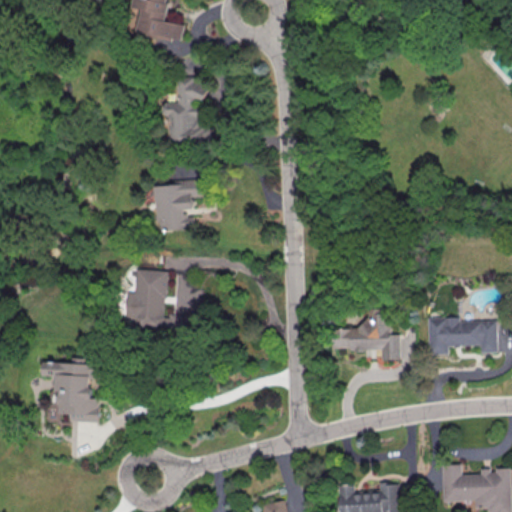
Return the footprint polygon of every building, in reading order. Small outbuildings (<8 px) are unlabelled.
[(172,0),(137,0),(137,6),(146,8),(141,32),(184,40),(187,24),(168,20),(172,0)] [(169,142),(210,141),(210,119),(200,120),(199,100),(206,100),(206,83),(197,83),(197,75),(179,76),(180,102),(169,102),(169,142)] [(157,185),(160,230),(195,228),(194,211),(195,211),(195,197),(203,196),(202,178),(174,180),(174,184),(157,185)] [(168,270),(137,268),(136,292),(129,291),(127,319),(132,319),(132,330),(190,333),(191,315),(165,314),(168,270)] [(495,319),(458,320),(458,316),(427,317),(428,353),(447,353),(447,345),(479,344),(479,352),(496,352),(495,319)] [(44,363),(97,365),(96,379),(92,379),(91,399),(101,400),(100,423),(87,422),(72,422),(72,415),(60,415),(61,392),(56,392),(57,377),(43,376),(44,363)] [(511,469),(511,492),(511,511),(488,511),(488,509),(475,510),(475,502),(444,503),(442,467),(460,466),(461,476),(480,475),(480,470),(490,470),(490,473),(495,473),(495,469),(511,469)] [(340,485),(341,511),(399,511),(398,481),(379,482),(379,491),(355,493),(354,484),(340,485)] [(287,511),(285,499),(263,504),(264,511),(287,511)]
